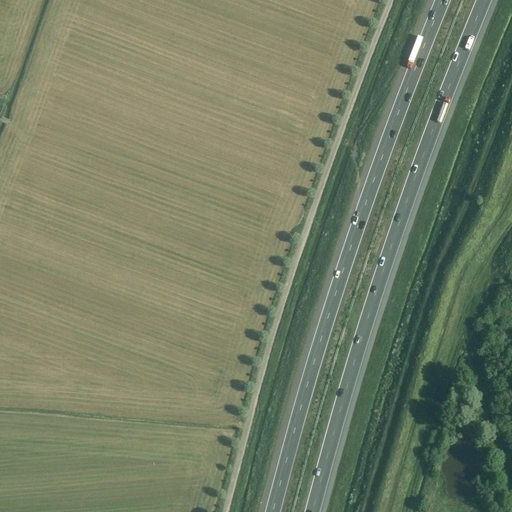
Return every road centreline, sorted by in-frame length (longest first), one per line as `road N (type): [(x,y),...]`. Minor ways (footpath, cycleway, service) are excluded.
road 1 (motorway): [(312,511),(413,179),(483,0)]
road 2 (motorway): [(442,0),(340,275),(272,511)]
road 3 (unclassified): [(224,511),(293,265),(390,0)]
